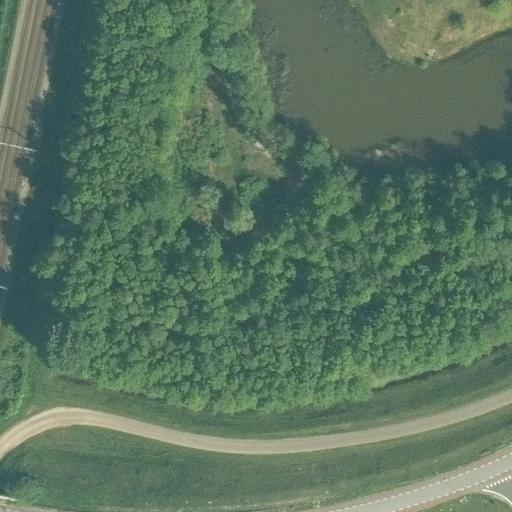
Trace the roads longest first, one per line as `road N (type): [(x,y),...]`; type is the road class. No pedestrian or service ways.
road 1 (unclassified): [(511,394),(378,435),(287,447),(195,441),(70,418),(37,426),(0,452)]
road 2 (tertiary): [(369,511),(511,459)]
